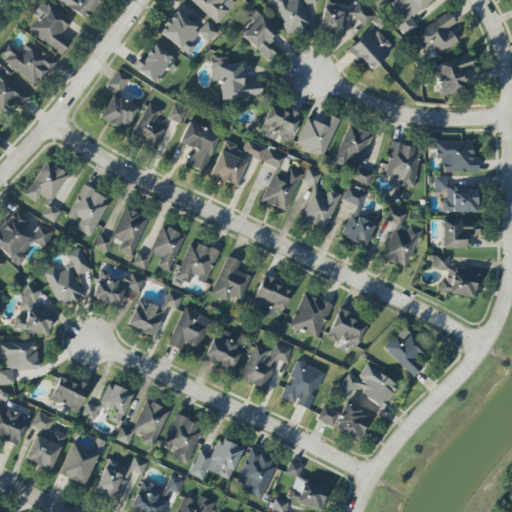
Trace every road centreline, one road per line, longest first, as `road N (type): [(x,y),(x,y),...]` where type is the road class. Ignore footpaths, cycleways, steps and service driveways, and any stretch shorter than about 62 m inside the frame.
road 1 (residential): [(480,0),(508,78),(509,287),(467,362),(369,473),(353,511)]
road 2 (residential): [(481,339),(147,177),(53,120)]
road 3 (residential): [(369,473),(97,339)]
road 4 (residential): [(141,0),(53,120),(0,174)]
road 5 (residential): [(509,115),(424,117),(316,74)]
